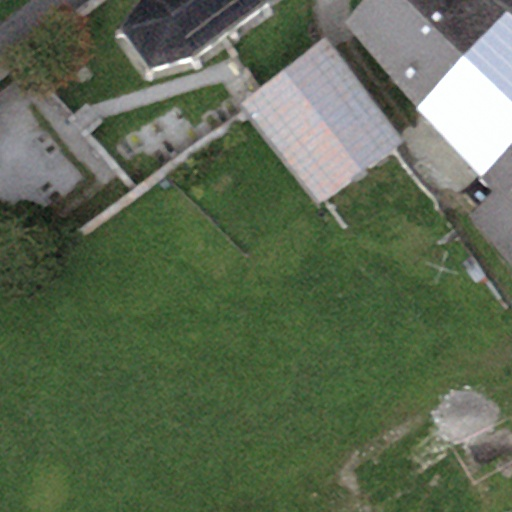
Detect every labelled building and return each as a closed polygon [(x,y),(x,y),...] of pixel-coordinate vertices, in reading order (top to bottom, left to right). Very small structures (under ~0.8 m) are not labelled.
[(196,57),(268,6),(264,0),(145,0),(122,31),(151,69),(196,57)] [(425,107),(503,25),(473,0),(381,0),(356,28),(425,107)] [(495,175),(511,155),(511,33),(503,25),(425,107),(495,175)] [(396,147),(322,50),(250,105),(323,197),(396,147)] [(511,155),(495,175),(509,188),(478,217),(511,257),(511,155)]
